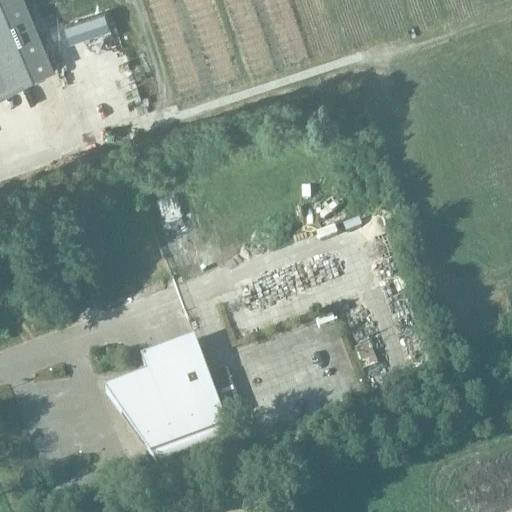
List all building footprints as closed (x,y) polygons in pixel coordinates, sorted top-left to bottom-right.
[(26,0),(0,0),(0,91),(55,69),(26,0)] [(93,39),(94,32),(93,25),(91,22),(88,19),(82,16),(76,15),(71,15),(64,19),(62,22),(60,25),(59,32),(60,39),(63,45),(69,49),(74,50),(80,50),(83,49),(88,46),(91,42),(93,39)] [(342,324),(348,344),(366,338),(360,319),(342,324)] [(142,362),(149,382),(110,397),(107,393),(105,393),(148,453),(156,465),(229,438),(194,343),(192,344),(194,348),(145,366),(143,362),(142,362)] [(366,344),(349,347),(354,371),(371,367),(366,344)]
